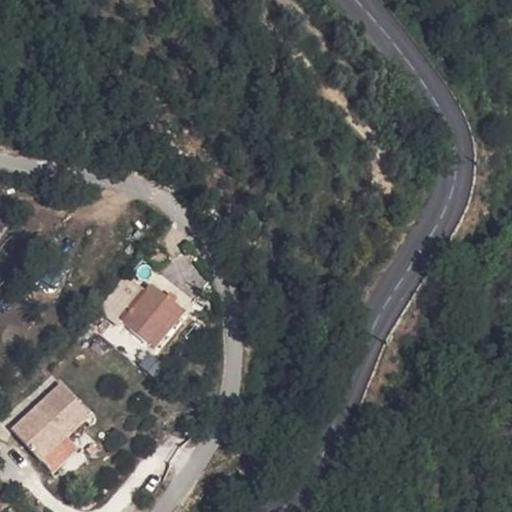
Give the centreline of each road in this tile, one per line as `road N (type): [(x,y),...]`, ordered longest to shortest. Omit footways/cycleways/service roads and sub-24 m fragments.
road 1 (secondary): [(269,511),(309,467),(379,311),(445,193),(448,148),(437,111),(359,0)]
road 2 (unclassified): [(164,511),(214,442),(228,395),(228,304),(198,230),(109,188),(0,169)]
